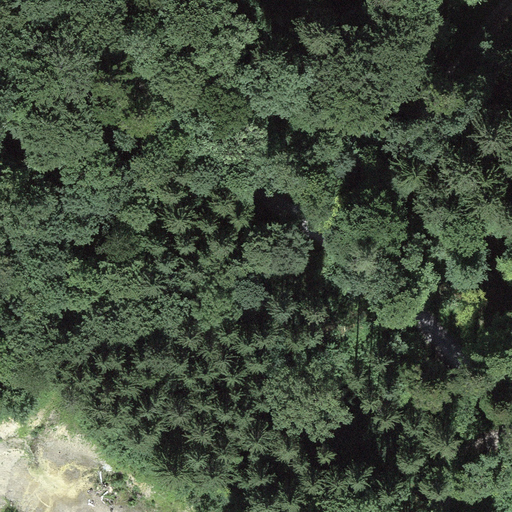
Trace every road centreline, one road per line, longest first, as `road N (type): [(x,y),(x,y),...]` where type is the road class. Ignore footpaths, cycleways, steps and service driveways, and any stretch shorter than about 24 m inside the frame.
road 1 (track): [(70,0),(220,157),(329,238)]
road 2 (track): [(511,4),(329,238)]
road 3 (track): [(329,238),(511,418)]
road 4 (track): [(220,157),(0,61)]
road 5 (track): [(484,383),(440,511)]
